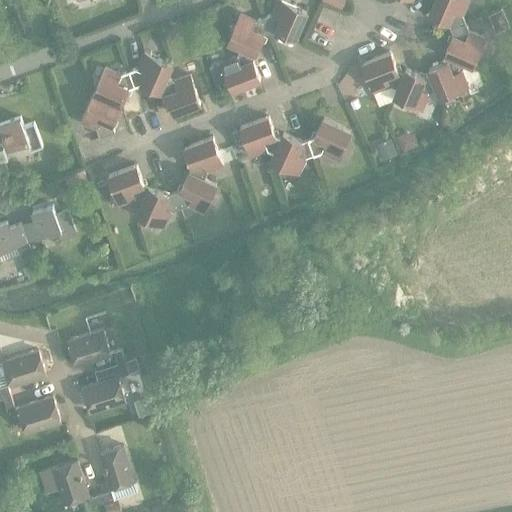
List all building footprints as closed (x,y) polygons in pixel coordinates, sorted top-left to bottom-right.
[(277,0),(272,13),(263,16),(269,31),(275,29),(294,38),(306,10),(283,0),(277,0)] [(447,22),(450,28),(465,22),(461,14),(467,0),(434,0),(429,14),(447,22)] [(499,9),(487,14),(493,31),(506,26),(499,9)] [(227,41),(240,46),(255,53),(263,34),(269,31),(263,16),(254,20),(239,13),(227,41)] [(197,15),(186,18),(190,31),(201,27),(197,15)] [(449,55),(464,62),(472,65),(484,38),(468,31),(465,22),(450,28),(452,34),(444,53),(449,55)] [(255,53),(240,46),(236,55),(221,61),(232,89),(260,78),(253,58),(255,53)] [(137,66),(128,70),(134,85),(140,82),(159,91),(165,76),(171,63),(144,51),(137,66)] [(389,84),(397,87),(403,73),(397,70),(390,51),(362,62),(373,90),(389,84)] [(430,74),(436,88),(439,96),(467,85),(461,69),(464,62),(449,55),(447,61),(428,68),(430,74)] [(105,66),(92,93),(120,105),(128,87),(134,85),(128,70),(120,73),(105,66)] [(403,73),(397,87),(393,95),(421,107),(428,91),(436,88),(430,74),(424,76),(405,67),(403,73)] [(173,80),(165,76),(159,91),(165,93),(172,112),(200,101),(189,74),(173,80)] [(120,105),(92,93),(80,120),(95,127),(99,136),(114,130),(111,124),(120,105)] [(0,122),(0,125),(8,147),(27,139),(31,149),(42,145),(33,121),(23,125),(20,115),(0,122)] [(266,148),(274,152),(281,137),(275,135),(268,116),(240,125),(250,154),(266,148)] [(314,136),(307,138),(313,153),(322,150),(337,158),(350,130),(323,118),(314,136)] [(406,130),(395,135),(401,150),(402,149),(417,144),(416,142),(413,133),(406,130)] [(281,137),(274,152),(270,159),(297,172),(305,156),(313,153),(307,138),(301,141),(283,132),(281,137)] [(191,165),(189,170),(203,177),(207,170),(223,164),(212,136),(184,146),(191,165)] [(380,152),(376,153),(379,160),(391,156),(396,154),(396,153),(390,139),(377,144),(380,152)] [(134,197),(142,200),(149,186),(143,183),(136,164),(108,174),(118,202),(134,197)] [(85,169),(65,177),(68,186),(88,179),(85,169)] [(180,189),(174,192),(179,206),(188,204),(203,210),(216,183),(203,177),(189,170),(180,189)] [(149,186),(142,200),(136,213),(164,225),(171,210),(179,206),(174,192),(167,194),(149,186)] [(31,211),(40,234),(60,227),(63,236),(75,232),(66,208),(56,212),(53,203),(31,211)] [(0,248),(15,243),(28,239),(21,221),(9,226),(6,220),(0,221),(0,248)] [(34,262),(24,266),(28,277),(38,273),(34,262)] [(42,267),(42,276),(54,276),(54,267),(42,267)] [(68,339),(75,363),(110,352),(102,328),(68,339)] [(113,350),(117,362),(125,360),(121,348),(113,350)] [(3,359),(11,383),(45,372),(37,349),(3,359)] [(134,357),(125,361),(128,372),(138,369),(134,357)] [(125,360),(117,362),(121,374),(128,372),(125,361),(125,360)] [(83,386),(90,409),(125,398),(117,375),(83,386)] [(0,386),(0,387),(3,398),(11,396),(7,384),(0,386)] [(18,406),(25,430),(60,419),(52,395),(18,406)] [(11,396),(3,398),(7,410),(15,408),(11,396)] [(123,444),(99,452),(110,486),(112,489),(114,497),(115,497),(137,490),(133,479),(134,479),(123,444)] [(53,466),(64,501),(87,493),(77,459),(53,466)] [(112,489),(100,493),(102,501),(114,497),(112,489)] [(100,493),(88,497),(90,504),(102,501),(100,493)] [(114,497),(102,501),(105,511),(108,511),(119,509),(115,497),(114,497)]
